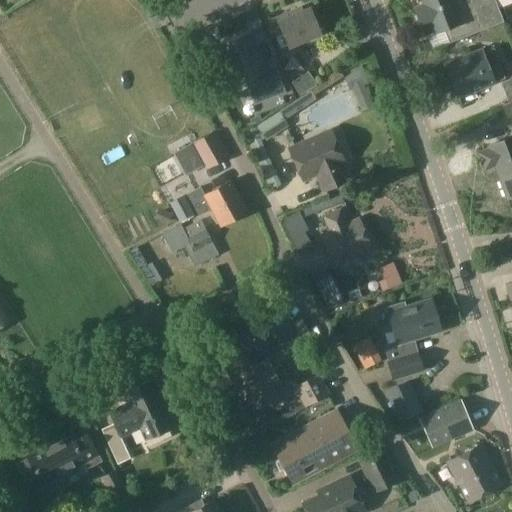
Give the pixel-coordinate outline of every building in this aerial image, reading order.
[(447,43),(479,29),(467,0),(451,0),(450,0),(420,0),(422,4),(413,8),(420,26),(430,23),(433,32),(442,29),(447,43)] [(493,0),(467,0),(479,29),(501,19),(493,0)] [(283,30),(289,45),(318,32),(308,7),(301,10),(299,6),(264,20),(271,35),(283,30)] [(244,81),(247,90),(258,85),(264,101),(285,93),(274,65),(262,69),(247,32),(216,45),(224,65),(219,67),(226,84),(231,82),(232,86),(244,81)] [(266,43),(271,63),(325,52),(322,40),(281,49),(280,40),(266,43)] [(445,64),(457,96),(492,82),(503,78),(492,49),(481,53),(480,50),(445,64)] [(349,90),(351,89),(362,84),(368,82),(360,65),(342,73),(349,90)] [(511,80),(501,85),(507,103),(501,105),(508,124),(511,121),(511,80)] [(306,81),(289,94),(299,107),(316,94),(306,81)] [(287,126),(279,112),(256,127),(265,141),(287,126)] [(253,128),(245,132),(270,188),(279,184),(253,128)] [(330,130),(289,148),(302,178),(316,172),(320,179),(319,179),(323,190),(347,180),(339,162),(343,160),(330,130)] [(192,142),(195,148),(205,167),(226,156),(214,131),(192,142)] [(493,164),(506,198),(511,195),(511,134),(486,144),(487,147),(478,151),(484,168),(493,164)] [(187,157),(171,167),(179,180),(195,170),(187,157)] [(230,179),(203,193),(199,186),(186,193),(198,215),(210,208),(219,225),(247,210),(230,179)] [(179,221),(193,214),(183,195),(169,202),(179,221)] [(166,225),(172,214),(159,208),(153,219),(166,225)] [(323,215),(329,230),(320,234),(334,265),(371,249),(357,218),(347,222),(340,208),(323,215)] [(290,239),(289,239),(297,256),(312,248),(304,232),(308,230),(299,211),(283,219),(282,225),(290,239)] [(194,268),(218,256),(211,242),(200,220),(177,231),(176,229),(161,236),(171,254),(183,248),(185,252),(186,251),(194,268)] [(322,298),(329,318),(339,314),(332,295),(322,298)] [(387,360),(392,377),(421,368),(416,352),(412,339),(438,331),(429,300),(403,308),(401,303),(385,308),(386,313),(387,313),(396,343),(384,346),(388,360),(387,360)] [(239,387),(272,368),(266,357),(275,353),(271,346),(293,334),(282,313),(259,325),(264,336),(241,348),(244,354),(227,363),(230,369),(225,372),(232,386),(237,383),(239,387)] [(272,368),(239,387),(252,410),(269,400),(273,407),(282,401),(289,414),(327,393),(317,375),(295,386),(293,382),(283,388),(272,368)] [(150,380),(123,393),(128,403),(108,412),(113,423),(101,429),(117,464),(130,458),(120,437),(139,428),(145,440),(172,428),(150,380)] [(398,422),(423,412),(409,380),(384,391),(398,422)] [(418,418),(432,449),(474,431),(460,399),(418,418)] [(355,448),(335,410),(272,444),(292,482),(355,448)] [(74,442),(70,433),(27,456),(38,477),(81,455),(86,464),(98,457),(87,435),(74,442)] [(466,502),(499,485),(479,446),(446,463),(466,502)] [(374,491),(396,481),(381,449),(359,459),(374,491)] [(99,478),(116,511),(119,511),(135,504),(116,469),(99,478)] [(307,511),(359,511),(364,510),(348,477),(327,487),(329,490),(303,502),(307,511)] [(0,511),(7,511),(11,503),(0,498),(0,511)] [(179,511),(219,511),(213,500),(203,505),(200,500),(179,511)]
